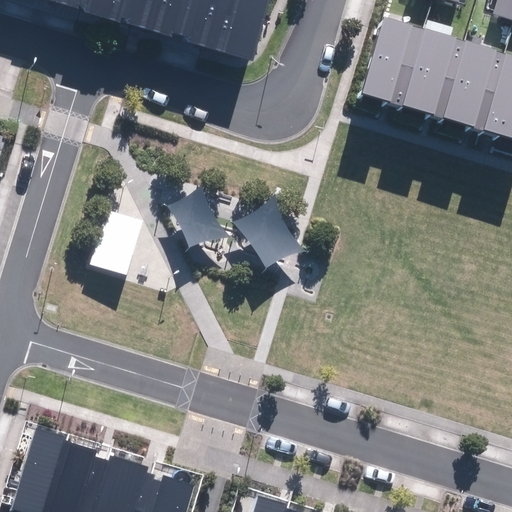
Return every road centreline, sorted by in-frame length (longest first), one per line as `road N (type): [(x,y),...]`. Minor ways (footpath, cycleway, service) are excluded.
road 1 (residential): [(511,494),(2,333)]
road 2 (residential): [(82,63),(243,114),(272,108),(293,94),(324,0)]
road 3 (residential): [(82,63),(2,333)]
